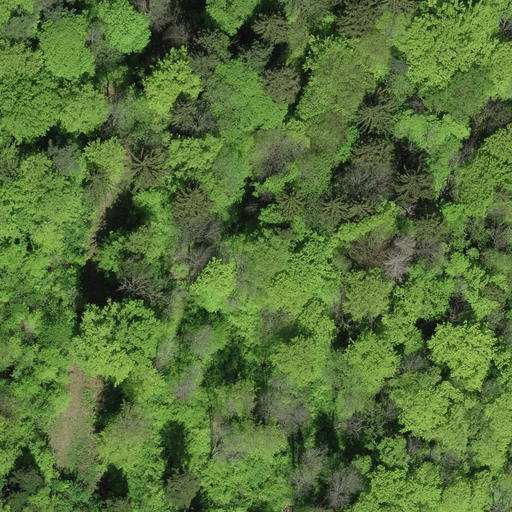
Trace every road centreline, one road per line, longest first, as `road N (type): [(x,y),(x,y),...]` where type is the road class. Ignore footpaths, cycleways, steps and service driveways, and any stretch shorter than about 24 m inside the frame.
road 1 (track): [(170,0),(104,232),(57,447)]
road 2 (track): [(146,96),(160,234),(246,511)]
